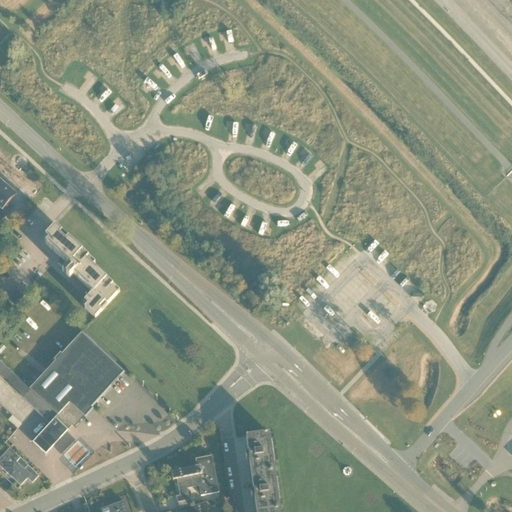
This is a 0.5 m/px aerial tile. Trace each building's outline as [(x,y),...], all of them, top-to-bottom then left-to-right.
[(0,222),(1,223),(12,210),(7,205),(17,195),(7,187),(0,194),(0,222)] [(120,292),(93,268),(86,261),(89,258),(55,228),(46,239),(49,242),(46,245),(63,261),(59,265),(65,270),(62,273),(69,280),(73,276),(93,293),(84,303),(88,306),(84,309),(95,319),(120,292)] [(16,291),(23,298),(27,294),(20,287),(16,291)] [(19,302),(23,298),(16,291),(11,296),(19,302)] [(15,307),(19,302),(11,296),(7,300),(15,307)] [(74,428),(84,417),(83,417),(123,373),(81,334),(30,390),(31,391),(35,395),(38,398),(42,402),(46,405),(49,409),(41,417),(49,425),(32,443),(46,455),(72,426),(74,428)] [(0,378),(1,379),(9,371),(6,367),(0,373),(0,378)] [(5,383),(13,374),(9,371),(1,379),(5,383)] [(8,386),(17,377),(13,374),(5,383),(8,386)] [(12,389),(20,381),(17,377),(8,386),(12,389)] [(15,393),(24,384),(20,381),(12,389),(15,393)] [(19,396),(27,388),(24,384),(15,393),(19,396)] [(31,391),(30,390),(27,388),(19,396),(23,400),(31,391)] [(26,403),(35,395),(31,391),(23,400),(26,403)] [(30,407),(38,398),(35,395),(26,403),(30,407)] [(34,410),(42,402),(38,398),(30,407),(34,410)] [(38,414),(46,405),(42,402),(34,410),(38,414)] [(41,417),(49,409),(46,405),(38,414),(41,417)] [(12,417),(10,422),(20,428),(22,423),(12,417)] [(251,476),(275,473),(269,435),(246,438),(248,454),(246,454),(246,460),(249,460),(251,476)] [(0,459),(0,467),(21,487),(27,480),(32,484),(39,477),(28,466),(24,471),(16,463),(20,459),(9,450),(0,459)] [(219,493),(212,457),(195,460),(197,467),(171,472),(173,481),(177,480),(180,497),(176,498),(177,503),(190,501),(187,487),(199,485),(201,497),(219,493)] [(256,511),(267,511),(280,510),(275,473),(251,476),(254,492),(251,492),(252,498),(254,497),(256,511)] [(126,511),(123,502),(101,510),(101,511),(126,511)] [(207,511),(206,503),(192,508),(192,511),(207,511)]
